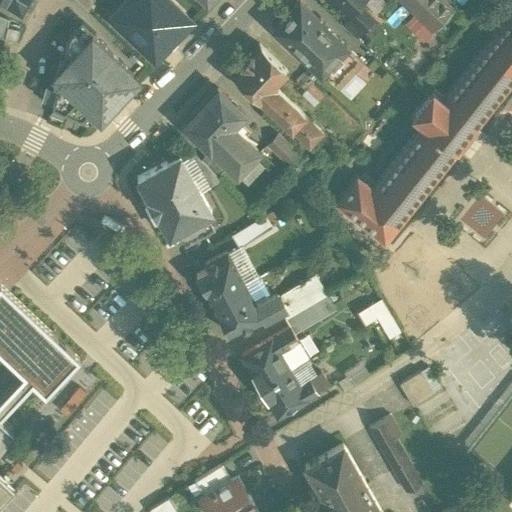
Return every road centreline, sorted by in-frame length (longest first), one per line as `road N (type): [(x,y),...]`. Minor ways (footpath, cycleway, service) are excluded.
road 1 (residential): [(296,511),(257,435),(225,398),(223,379),(133,221),(100,186)]
road 2 (tertiary): [(260,0),(101,160)]
road 3 (residential): [(7,128),(27,53),(52,0)]
